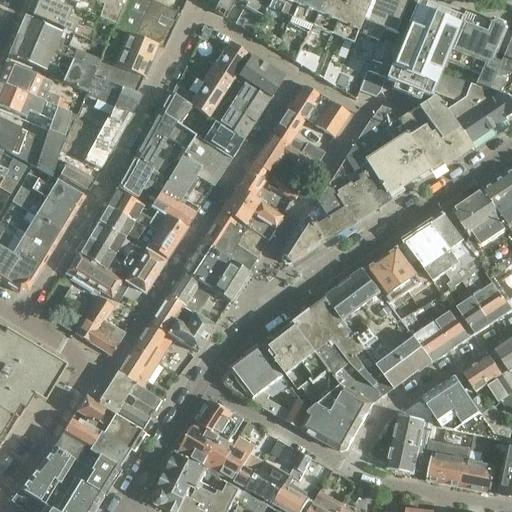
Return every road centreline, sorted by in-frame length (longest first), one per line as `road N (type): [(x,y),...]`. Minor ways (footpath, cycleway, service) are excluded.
road 1 (residential): [(18,316),(190,9),(295,73)]
road 2 (residential): [(295,73),(117,360),(79,365)]
road 3 (residential): [(256,317),(248,309),(256,281),(361,114),(295,73)]
road 4 (residential): [(256,317),(511,144)]
road 5 (residential): [(344,471),(386,413),(511,329)]
road 6 (residential): [(344,471),(511,511)]
road 7 (residential): [(201,385),(288,430),(344,471)]
road 8 (residential): [(79,365),(75,386),(0,487)]
road 9 (residential): [(131,497),(201,385)]
